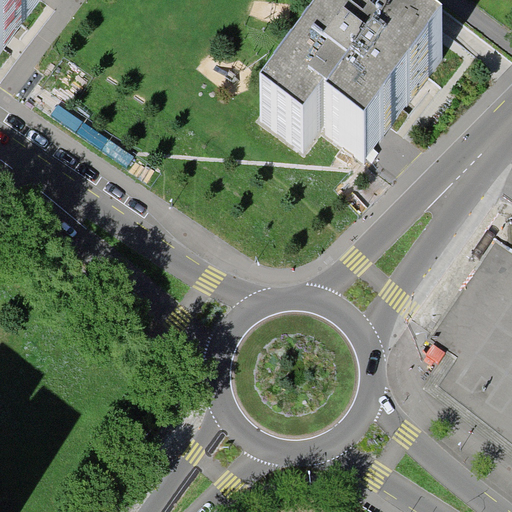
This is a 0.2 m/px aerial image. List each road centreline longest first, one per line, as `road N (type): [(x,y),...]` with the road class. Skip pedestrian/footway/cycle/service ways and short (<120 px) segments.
road 1 (residential): [(0,158),(232,326)]
road 2 (tertiary): [(342,314),(511,120)]
road 3 (residential): [(354,427),(469,511)]
road 4 (tertiary): [(239,434),(285,455),(334,444),(354,427)]
road 5 (tertiary): [(354,427),(373,378),(369,351),(342,314)]
road 6 (tertiary): [(342,314),(295,297),(269,301),(232,326)]
